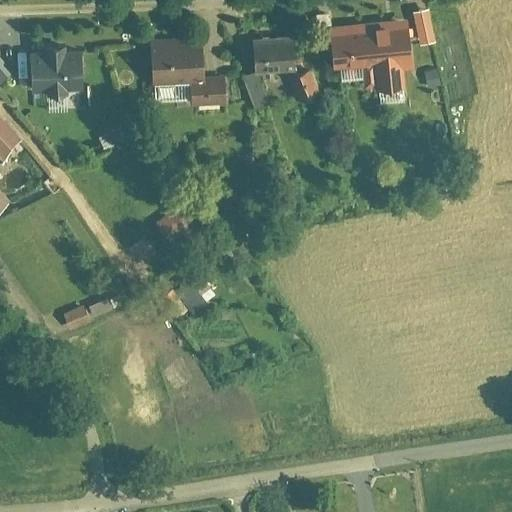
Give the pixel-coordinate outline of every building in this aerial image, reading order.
[(412,8),(420,41),(435,37),(428,4),(412,8)] [(407,21),(376,23),(379,54),(398,53),(410,52),(407,21)] [(331,27),(334,62),(364,59),(379,58),(379,54),(376,23),(331,27)] [(257,67),(257,68),(297,64),(294,30),(254,34),(257,67)] [(193,75),(205,75),(204,32),(153,34),(155,77),(193,75)] [(46,47),(32,48),(34,88),(85,85),(83,46),(70,46),(70,40),(46,41),(46,47)] [(0,80),(16,66),(0,49),(0,80)] [(398,53),(379,54),(379,58),(381,82),(400,80),(398,53)] [(381,82),(379,58),(364,59),(366,85),(381,84),(381,82)] [(312,65),(291,75),(301,98),(322,88),(312,65)] [(257,67),(244,72),(256,105),(270,100),(257,68),(257,67)] [(439,82),(438,67),(425,68),(426,83),(439,82)] [(205,75),(193,75),(194,100),(229,99),(228,74),(205,75)] [(99,133),(106,148),(131,136),(124,122),(99,133)] [(0,158),(14,146),(0,130),(0,158)] [(0,212),(11,203),(0,190),(0,212)] [(187,201),(155,218),(172,247),(203,230),(187,201)] [(165,299),(178,315),(192,305),(180,288),(165,299)] [(92,312),(111,308),(108,298),(90,302),(92,312)] [(65,310),(72,327),(92,319),(85,302),(65,310)]
